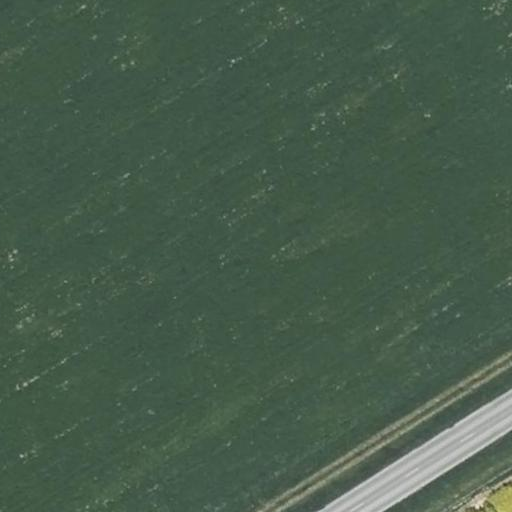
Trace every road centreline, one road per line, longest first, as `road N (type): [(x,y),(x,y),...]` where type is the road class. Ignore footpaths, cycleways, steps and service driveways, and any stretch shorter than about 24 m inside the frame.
road 1 (track): [(511,356),(269,511)]
road 2 (secondary): [(353,511),(511,412)]
